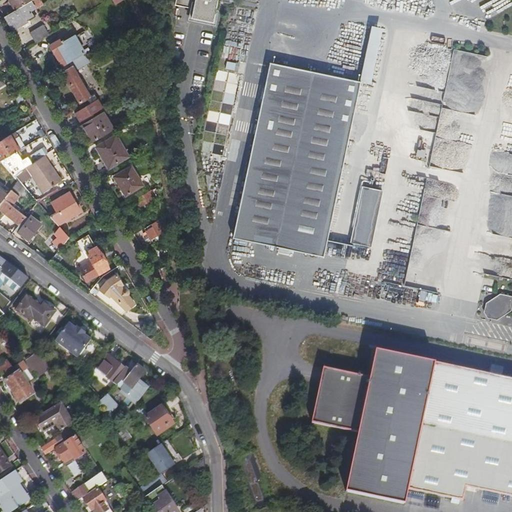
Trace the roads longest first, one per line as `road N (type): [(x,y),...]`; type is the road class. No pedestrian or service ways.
road 1 (residential): [(0,34),(175,330),(170,369)]
road 2 (residential): [(170,369),(0,241)]
road 3 (residential): [(217,511),(213,447),(170,369)]
road 4 (residential): [(68,511),(0,409)]
